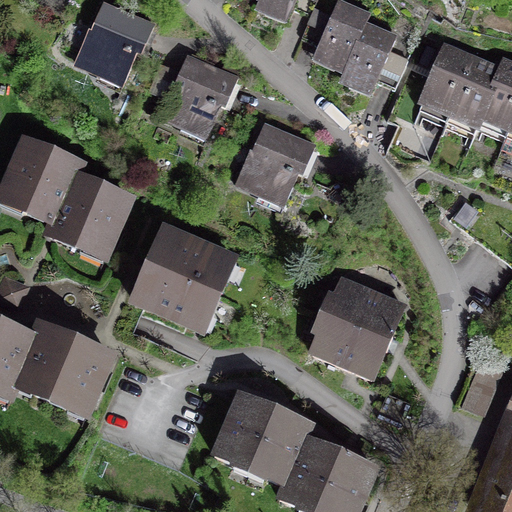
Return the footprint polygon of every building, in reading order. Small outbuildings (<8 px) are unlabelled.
[(64,0),(44,0),(60,9),(64,0)] [(316,12),(320,0),(262,0),(292,12),(312,20),(316,12)] [(348,65),(365,24),(369,15),(339,3),(333,19),(316,12),(312,20),(302,46),(348,65)] [(154,35),(97,10),(67,77),(124,102),(154,35)] [(396,37),(365,24),(348,65),(344,76),(393,96),(407,61),(389,54),(396,37)] [(420,107),(448,119),(472,65),(443,52),(420,107)] [(235,88),(180,61),(146,132),(201,158),(235,88)] [(477,132),(482,121),(501,77),(472,65),(448,119),(477,132)] [(482,121),(509,133),(511,125),(511,67),(506,65),(501,77),(482,121)] [(312,157),(258,133),(229,198),(283,222),(312,157)] [(82,171),(22,146),(0,200),(0,207),(54,229),(47,248),(108,272),(133,210),(76,187),(82,171)] [(232,268),(158,233),(118,318),(192,352),(232,268)] [(405,316),(336,284),(300,362),(369,394),(405,316)] [(0,396),(10,400),(15,388),(34,343),(0,328),(0,396)] [(40,330),(34,343),(15,388),(87,418),(112,360),(40,330)] [(308,427),(231,396),(202,467),(279,498),(300,446),(308,427)] [(511,511),(511,396),(464,511),(511,511)] [(361,511),(376,473),(300,446),(279,498),(277,510),(283,511),(361,511)]
